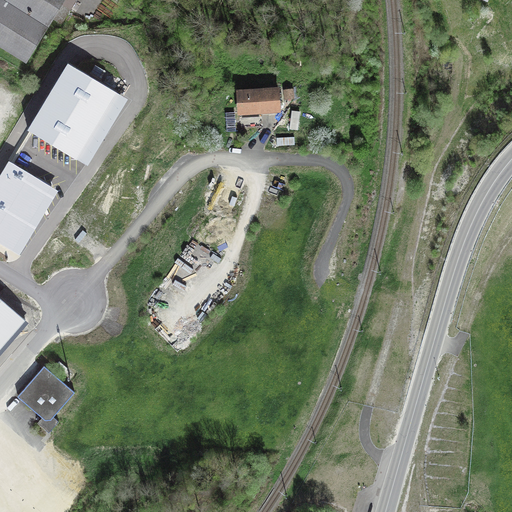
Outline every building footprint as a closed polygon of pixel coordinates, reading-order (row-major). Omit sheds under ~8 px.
[(0,0),(0,44),(26,61),(52,18),(60,23),(74,0),(0,0)] [(68,62),(28,129),(76,158),(117,92),(68,62)] [(278,89),(238,92),(240,113),(262,111),(261,109),(279,108),(278,89)] [(293,89),(284,90),(285,99),(294,98),(293,89)] [(303,110),(291,108),(289,116),(301,118),(303,110)] [(227,113),(228,131),(235,130),(234,112),(227,113)] [(148,125),(60,229),(88,254),(177,150),(148,125)] [(58,189),(9,160),(0,174),(0,245),(17,256),(58,189)] [(209,230),(234,193),(223,185),(198,222),(209,230)] [(286,194),(268,186),(265,194),(282,202),(286,194)] [(192,303),(224,264),(212,255),(206,262),(191,250),(148,304),(156,310),(162,315),(180,293),(192,303)] [(0,347),(25,318),(0,296),(0,347)] [(142,327),(178,356),(192,339),(162,315),(156,310),(142,327)] [(59,361),(55,365),(64,372),(67,368),(59,361)] [(51,419),(74,392),(44,365),(18,396),(45,419),(51,419)]
